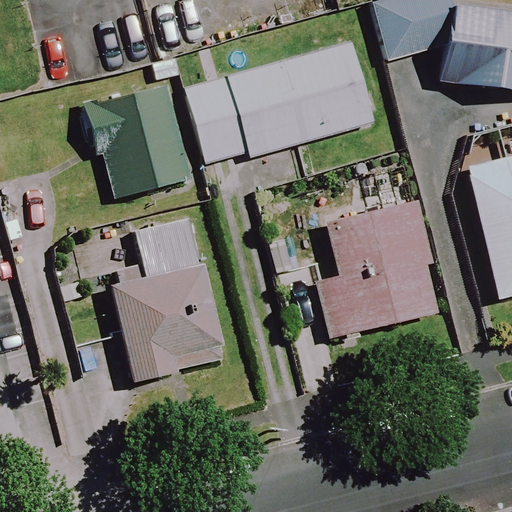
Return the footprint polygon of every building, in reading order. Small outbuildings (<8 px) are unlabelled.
[(511,17),(448,11),(445,0),(392,0),(364,7),(380,69),(436,55),(445,91),(511,98),(511,17)] [(368,131),(347,49),(180,91),(201,173),(368,131)] [(185,186),(166,96),(76,115),(86,161),(99,158),(109,202),(185,186)] [(511,164),(464,174),(491,304),(511,299),(511,164)] [(435,318),(409,207),(321,227),(333,279),(313,284),(326,343),(435,318)] [(130,233),(142,283),(107,291),(129,385),(219,364),(197,270),(186,220),(130,233)]
